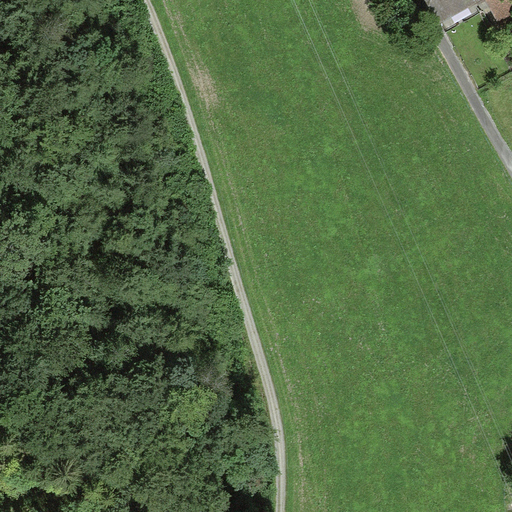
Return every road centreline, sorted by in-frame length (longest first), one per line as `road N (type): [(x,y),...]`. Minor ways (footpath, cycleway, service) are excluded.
road 1 (track): [(277,511),(273,401),(142,0)]
road 2 (residential): [(511,162),(422,0)]
